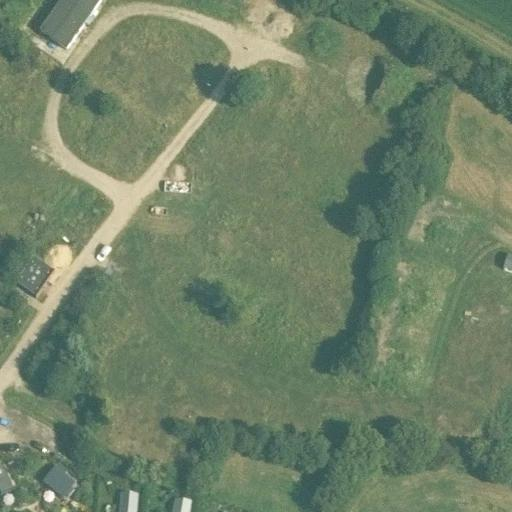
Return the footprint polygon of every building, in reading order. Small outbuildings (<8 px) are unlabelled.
[(115,97),(121,86),(95,71),(89,82),(115,97)] [(155,103),(170,116),(197,85),(182,72),(155,103)] [(108,149),(123,127),(108,118),(94,140),(108,149)] [(141,123),(123,141),(137,155),(155,138),(141,123)] [(375,132),(370,154),(391,158),(395,136),(375,132)] [(207,154),(200,172),(220,179),(227,161),(207,154)] [(255,176),(283,188),(291,168),(263,156),(255,176)] [(304,230),(310,216),(270,200),(264,214),(304,230)] [(272,239),(273,228),(255,226),(254,237),(272,239)] [(32,262),(15,286),(36,301),(54,275),(33,260),(32,262)] [(340,295),(330,324),(353,332),(363,303),(340,295)] [(0,297),(0,328),(11,334),(24,310),(0,297)] [(384,316),(377,351),(388,353),(396,319),(384,316)] [(479,375),(477,395),(491,397),(494,380),(486,379),(492,336),(464,332),(459,372),(479,375)] [(119,372),(115,387),(150,397),(154,382),(119,372)] [(191,409),(196,386),(168,381),(164,404),(191,409)] [(227,422),(261,430),(264,415),(231,408),(227,422)] [(487,445),(488,414),(470,413),(469,425),(440,424),(439,443),(487,445)] [(284,438),(310,441),(311,419),(286,417),(284,438)] [(55,471),(43,486),(55,496),(54,497),(61,502),(61,501),(63,503),(66,500),(69,502),(74,495),(72,493),(76,488),(65,479),(68,476),(59,468),(56,472),(55,471)] [(2,469),(0,470),(0,498),(1,499),(1,500),(14,494),(2,469)] [(454,496),(455,476),(420,475),(420,502),(439,502),(439,496),(454,496)] [(511,498),(511,484),(478,480),(477,494),(511,498)] [(121,497),(119,511),(137,511),(138,498),(121,497)] [(176,503),(173,511),(190,511),(192,506),(176,503)]
